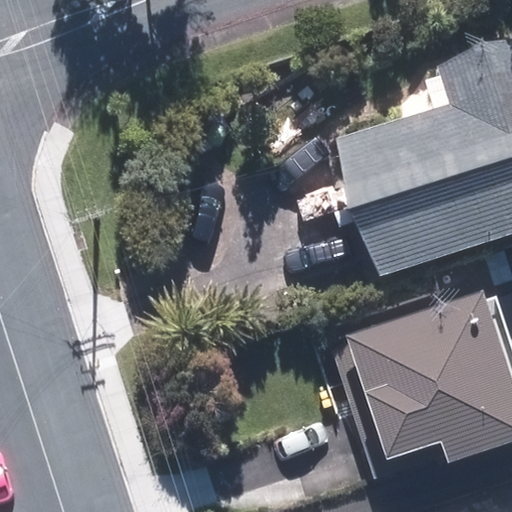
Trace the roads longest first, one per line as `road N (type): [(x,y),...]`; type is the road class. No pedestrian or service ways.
road 1 (tertiary): [(68,511),(0,304)]
road 2 (residential): [(0,42),(129,0)]
